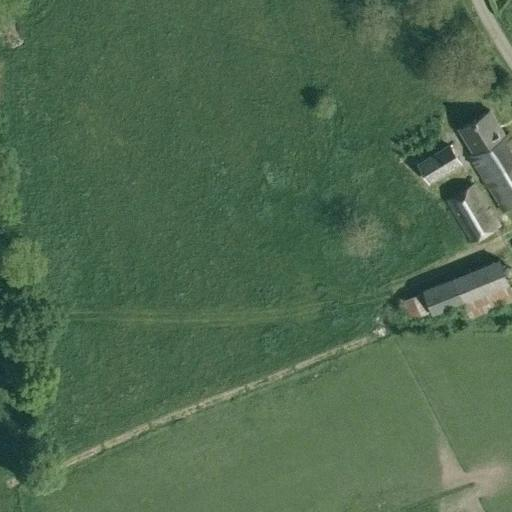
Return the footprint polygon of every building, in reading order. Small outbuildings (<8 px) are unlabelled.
[(505,135),(490,110),(460,128),(475,153),(471,156),(503,209),(511,203),(511,137),(509,133),(505,135)] [(418,162),(430,181),(461,162),(450,143),(418,162)] [(445,199),(470,241),(501,223),(476,181),(445,199)] [(424,290),(432,312),(432,313),(462,301),(509,282),(500,258),(423,289),(424,290)] [(511,299),(511,290),(509,282),(462,301),(469,317),(511,299)] [(432,312),(424,290),(402,299),(410,320),(432,312)]
